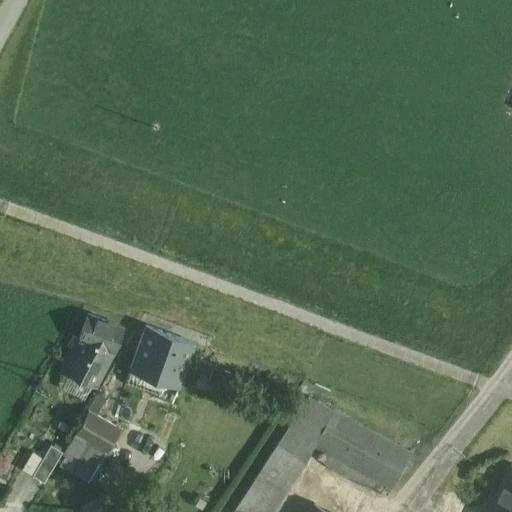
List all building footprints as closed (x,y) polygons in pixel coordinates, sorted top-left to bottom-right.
[(123,326),(88,313),(80,336),(114,352),(123,326)] [(193,342),(146,325),(129,373),(176,390),(193,342)] [(114,352),(80,336),(62,368),(94,387),(114,352)] [(96,394),(87,409),(96,414),(105,399),(96,394)] [(309,395),(236,508),(241,511),(270,511),(302,464),(312,445),(332,407),(309,395)] [(332,407),(312,445),(325,451),(321,459),(332,470),(369,489),(371,487),(387,495),(411,449),(332,407)] [(96,414),(87,409),(73,433),(105,452),(119,428),(96,414)] [(105,452),(73,433),(62,451),(62,453),(66,456),(62,464),(89,480),(105,452)] [(33,474),(32,475),(44,482),(62,453),(62,451),(51,444),(33,474)] [(42,458),(32,453),(23,468),(33,474),(42,458)] [(511,463),(495,497),(511,505),(511,463)] [(511,511),(511,505),(495,497),(491,496),(483,511),(511,511)] [(328,511),(313,503),(307,511),(328,511)]
